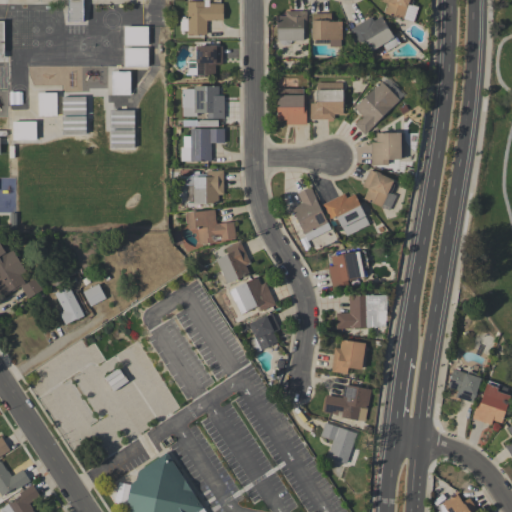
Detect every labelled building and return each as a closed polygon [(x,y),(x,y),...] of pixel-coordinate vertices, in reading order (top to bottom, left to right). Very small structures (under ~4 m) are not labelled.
[(83,0),(83,21),(67,21),(67,0),(0,0),(0,20),(4,20),(4,58),(0,58),(0,0),(83,0)] [(187,1),(203,1),(203,0),(208,0),(208,3),(223,3),(223,20),(206,20),(206,34),(187,34),(187,30),(180,30),(180,18),(187,18),(187,1)] [(381,0),(409,0),(408,3),(418,6),(412,21),(403,18),(402,19),(384,13),(388,2),(381,0)] [(285,11),(306,10),(306,26),(303,26),(303,40),(290,40),(290,42),(288,45),(282,45),(279,42),(279,40),(276,40),(276,16),(285,16),(285,11)] [(312,13),(331,13),(331,21),(341,21),(341,39),(340,39),(340,46),(329,46),(329,39),(311,39),(311,20),(312,20),(312,13)] [(350,29),(370,16),(373,20),(380,16),(392,35),(394,34),(399,42),(386,50),(382,44),(370,51),(363,39),(358,42),(350,29)] [(124,26),(147,26),(148,44),(124,44),(124,26)] [(222,46),(222,64),(214,64),(214,75),(195,75),(187,75),(187,61),(195,61),(195,46),(210,46),(210,45),(215,45),(215,46),(222,46)] [(148,47),(148,66),(124,66),(124,47),(148,47)] [(111,95),(111,71),(129,71),(130,94),(111,95)] [(381,81),(399,100),(363,134),(354,124),(362,116),(354,107),(381,81)] [(309,119),(310,103),(315,103),(316,89),(317,89),(317,82),(342,82),(342,114),(334,114),(334,119),(309,119)] [(223,95),(223,118),(207,118),(207,113),(202,113),(202,117),(196,117),(196,116),(182,116),(182,107),(181,107),(181,89),(193,89),(193,86),(218,86),(218,95),(223,95)] [(302,88),(302,108),(306,108),(306,124),(286,124),(286,119),(276,119),(276,95),(277,95),(277,89),(302,88)] [(56,92),(56,116),(38,116),(37,92),(56,92)] [(84,96),(84,114),(61,114),(61,96),(84,96)] [(133,110),(134,128),(110,128),(110,110),(133,110)] [(85,115),(85,134),(61,134),(61,115),(85,115)] [(12,140),(11,121),(35,121),(35,139),(12,140)] [(190,128),(224,128),(224,142),(211,142),(211,160),(180,160),(180,147),(183,147),(183,135),(189,135),(190,128)] [(133,129),(133,147),(110,148),(109,129),(133,129)] [(371,165),(370,141),(376,141),(376,132),(400,131),(401,158),(387,158),(388,164),(371,165)] [(380,207),(363,198),(367,188),(361,185),(369,169),(374,171),(375,170),(380,172),(380,173),(393,179),(380,207)] [(207,174),(207,170),(223,170),(223,195),(218,195),(218,202),(186,202),(186,184),(185,184),(185,181),(186,179),(187,177),(188,176),(190,174),(193,173),(207,174)] [(310,186),(330,229),(306,240),(291,207),(301,202),(297,192),(310,186)] [(322,203),(344,193),(346,197),(354,193),(369,224),(346,235),(336,215),(329,218),(325,209),(324,209),(322,203)] [(214,209),(216,223),(233,221),(235,238),(220,240),(220,236),(215,236),(216,242),(199,244),(197,228),(189,228),(187,212),(214,209)] [(239,240),(250,262),(245,264),(246,266),(245,266),(248,272),(221,285),(215,274),(221,271),(215,258),(227,252),(225,247),(239,240)] [(0,252),(5,249),(25,283),(35,277),(42,289),(27,298),(20,286),(4,296),(0,289),(0,252)] [(332,289),(327,266),(332,265),(330,256),(354,250),(354,252),(364,249),(368,266),(361,268),(363,276),(347,279),(348,285),(332,289)] [(52,287),(48,281),(47,281),(44,277),(45,276),(44,274),(54,268),(59,276),(60,275),(63,280),(62,281),(62,282),(61,282),(58,283),(55,286),(52,287)] [(265,282),(275,304),(260,311),(258,306),(240,314),(229,290),(235,287),(234,286),(256,276),(260,284),(265,282)] [(89,306),(82,291),(97,283),(105,297),(89,306)] [(54,293),(68,285),(83,315),(76,319),(76,318),(64,324),(58,312),(63,310),(54,293)] [(385,326),(336,328),(335,312),(348,312),(348,294),(368,294),(368,295),(387,294),(385,326)] [(272,313),(279,329),(273,332),(277,341),(254,352),(249,340),(255,337),(248,322),(266,314),(266,315),(272,313)] [(364,342),(361,368),(348,367),(347,373),(330,371),(334,347),(339,348),(340,339),(364,342)] [(447,386),(452,368),(466,373),(467,370),(478,374),(477,376),(480,377),(476,392),(475,397),(474,396),(472,402),(454,397),(457,390),(447,386)] [(510,395),(501,422),(492,419),(490,424),(471,418),(477,402),(479,403),(486,383),(487,383),(487,380),(498,384),(497,386),(498,387),(496,390),(510,395)] [(344,384),(370,389),(364,421),(340,417),(341,411),(337,410),(336,414),(322,411),(325,394),(341,397),(344,384)] [(511,454),(510,456),(503,445),(511,438),(511,436),(506,428),(511,424),(511,416),(511,415),(511,414),(511,454)] [(324,422),(356,433),(346,463),(326,456),(332,439),(319,435),(324,422)] [(0,436),(1,436),(9,450),(0,456),(0,436)] [(128,511),(130,506),(126,501),(130,483),(135,479),(138,470),(166,452),(202,507),(194,511),(128,511)] [(0,461),(7,470),(11,476),(22,468),(30,480),(16,489),(15,487),(1,496),(0,494),(0,461)] [(34,511),(1,511),(0,510),(0,508),(20,495),(19,492),(31,484),(39,495),(28,503),(32,508),(32,509),(34,511)] [(468,497),(478,511),(439,511),(436,507),(442,503),(441,502),(456,492),(462,501),(468,497)]
